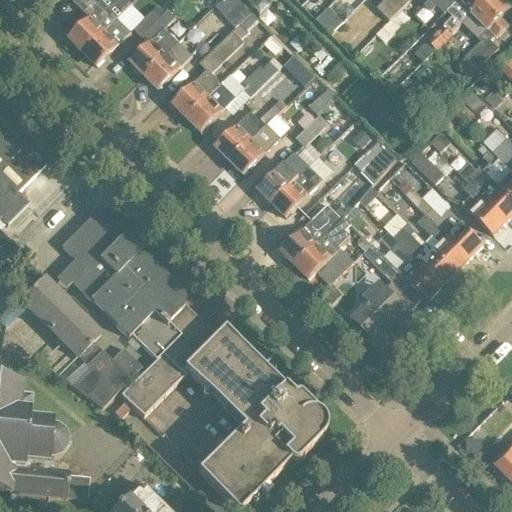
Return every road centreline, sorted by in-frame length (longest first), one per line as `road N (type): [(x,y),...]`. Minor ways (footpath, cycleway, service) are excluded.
road 1 (residential): [(391,440),(0,42)]
road 2 (residential): [(391,440),(511,325)]
